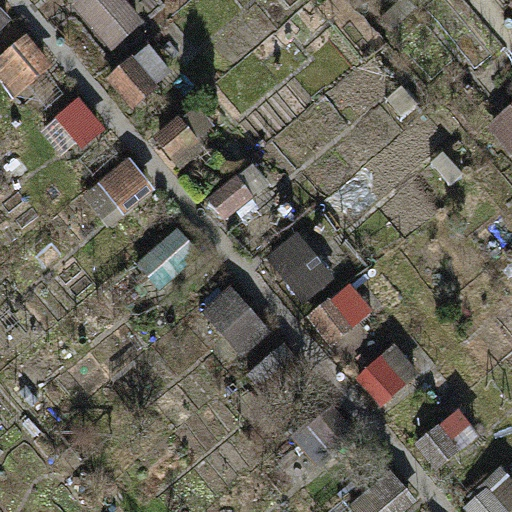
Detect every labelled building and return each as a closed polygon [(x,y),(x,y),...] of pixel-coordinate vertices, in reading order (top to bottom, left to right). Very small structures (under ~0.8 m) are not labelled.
[(119,0),(88,0),(78,9),(115,50),(142,26),(119,0)] [(0,8),(0,38),(14,27),(0,8)] [(26,42),(0,63),(0,78),(18,99),(51,71),(26,42)] [(135,62),(109,85),(136,114),(161,91),(135,62)] [(82,105),(56,128),(83,157),(108,134),(82,105)] [(511,115),(496,128),(511,147),(511,115)] [(182,118),(154,143),(179,171),(207,146),(182,118)] [(131,160),(98,188),(122,218),(156,190),(131,160)] [(241,183),(207,207),(223,228),(256,203),(241,183)] [(176,233),(143,261),(167,290),(201,262),(176,233)] [(300,235),(267,262),(308,310),(340,284),(300,235)] [(355,286),(315,315),(331,337),(371,309),(355,286)] [(240,362),(273,341),(241,290),(208,311),(240,362)]
